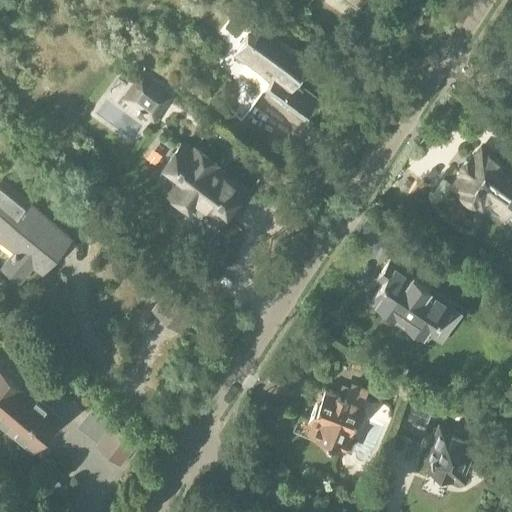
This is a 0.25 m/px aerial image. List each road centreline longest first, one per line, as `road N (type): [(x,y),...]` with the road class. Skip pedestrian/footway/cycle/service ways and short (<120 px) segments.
road 1 (residential): [(185,452),(484,0)]
road 2 (residential): [(330,511),(185,452)]
